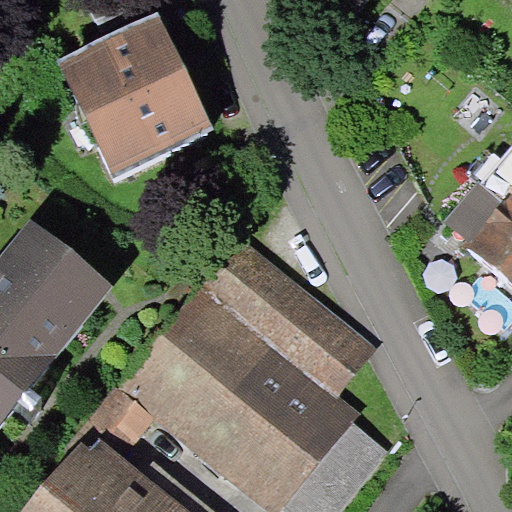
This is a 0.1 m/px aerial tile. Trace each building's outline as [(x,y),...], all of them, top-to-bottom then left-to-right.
[(369,0),(325,0),(350,22),(369,0)] [(72,90),(129,185),(225,128),(169,33),(72,90)] [(500,212),(475,191),(444,227),(469,248),(500,212)] [(511,219),(477,258),(511,288),(511,219)] [(0,463),(129,306),(43,236),(0,288),(0,495),(5,489),(0,484),(0,463)] [(383,358),(242,250),(39,511),(294,511),(368,417),(349,403),(383,358)]
